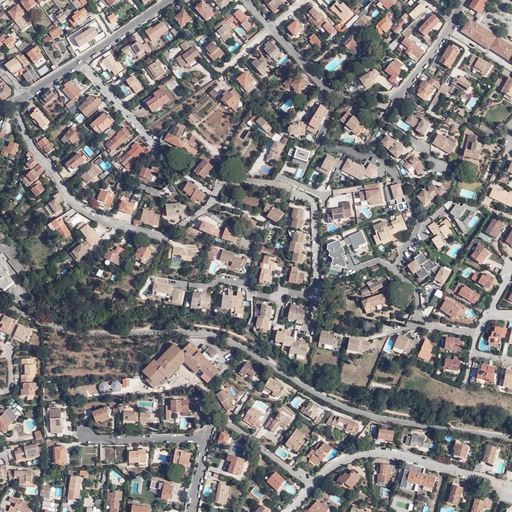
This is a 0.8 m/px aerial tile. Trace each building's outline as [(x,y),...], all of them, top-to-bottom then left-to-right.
[(32,16),(34,14),(30,9),(37,4),(35,1),(36,1),(35,0),(23,0),(21,2),(32,16)] [(82,7),(77,0),(76,0),(75,0),(72,3),(78,10),(82,7)] [(207,18),(211,15),(208,12),(211,9),(203,0),(202,0),(197,6),(205,15),(207,18)] [(269,5),(274,11),(286,0),(267,0),(265,2),(269,6),(269,5)] [(388,10),(398,0),(381,0),(380,1),(383,5),(388,10)] [(511,0),(471,0),(468,5),(479,13),(487,0),(511,0)] [(511,0),(487,0),(479,13),(481,15),(491,0),(511,0)] [(353,13),(343,3),(341,5),(338,2),(331,8),(335,12),(344,21),(353,13)] [(427,10),(421,4),(410,15),(413,18),(412,19),(415,21),(419,17),(424,12),(427,10)] [(9,12),(23,30),(28,26),(21,16),(24,14),(18,5),(9,12)] [(234,20),(239,26),(241,24),(245,29),(250,24),(246,20),(247,19),(243,14),(244,13),(240,8),(233,15),(232,13),(227,18),(231,23),(234,20)] [(314,24),(317,27),(325,20),(322,17),(321,18),(319,15),(319,14),(314,8),(308,13),(310,15),(316,22),(314,24)] [(82,15),(87,12),(84,9),(80,12),(78,11),(76,12),(77,14),(70,20),(76,28),(79,26),(77,23),(84,17),(82,15)] [(54,23),(56,26),(58,25),(61,23),(60,22),(67,17),(61,10),(58,12),(60,14),(55,18),(57,20),(54,23)] [(186,13),(184,10),(179,14),(180,15),(176,18),(181,25),(192,18),(187,12),(186,13)] [(3,12),(0,14),(4,20),(6,19),(8,21),(9,20),(3,12)] [(408,17),(406,14),(399,20),(399,24),(396,27),(394,25),(391,28),(396,33),(402,28),(401,27),(406,23),(404,21),(408,17)] [(308,20),(313,25),(314,24),(316,22),(310,15),(308,17),(308,20)] [(341,29),(345,33),(353,25),(360,18),(356,15),(346,25),(347,26),(347,27),(346,25),(341,29)] [(386,32),(392,27),(389,24),(392,21),(387,16),(376,27),(379,30),(381,28),(384,30),(386,32)] [(426,23),(433,30),(438,25),(436,22),(438,20),(434,16),(426,23)] [(79,26),(86,20),(84,18),(84,17),(77,23),(79,26)] [(419,17),(415,21),(411,25),(414,28),(422,19),(419,17)] [(233,28),(230,24),(229,24),(226,20),(225,19),(224,18),(214,27),(217,31),(214,33),(218,38),(220,36),(225,41),(232,35),(229,32),(233,28)] [(360,18),(353,25),(359,30),(360,30),(363,34),(370,27),(361,19),(360,18)] [(511,46),(470,19),(464,29),(473,35),(471,38),(489,50),(490,48),(511,62),(511,46)] [(325,20),(317,27),(320,30),(323,27),(331,36),(337,31),(331,25),(330,26),(325,20)] [(304,29),(297,21),(288,28),(295,36),(304,29)] [(145,31),(151,41),(167,30),(162,22),(152,29),(151,27),(145,31)] [(428,35),(433,30),(426,23),(419,31),(424,35),(426,33),(428,35)] [(59,35),(63,32),(59,25),(49,33),(45,36),(48,39),(51,37),(58,33),(59,35)] [(409,38),(411,35),(405,31),(395,40),(398,44),(405,35),(409,38)] [(308,37),(310,39),(317,47),(318,46),(321,49),(324,47),(321,43),(322,43),(313,33),(308,37)] [(361,36),(359,35),(355,38),(353,36),(344,44),(347,48),(346,50),(351,55),(361,46),(365,50),(370,46),(362,37),(361,36)] [(0,38),(0,46),(1,46),(3,48),(6,46),(9,48),(15,43),(11,37),(6,41),(2,37),(0,38)] [(142,37),(120,50),(129,65),(151,52),(142,37)] [(188,40),(193,46),(194,45),(195,46),(197,44),(191,38),(188,40)] [(407,51),(413,44),(406,38),(402,43),(405,46),(403,48),(407,51)] [(317,47),(310,39),(309,40),(316,48),(317,47)] [(395,40),(388,46),(393,51),(398,44),(395,40)] [(202,57),(186,41),(181,45),(184,49),(185,50),(181,53),(182,54),(175,59),(182,68),(194,59),(193,58),(197,55),(201,59),(202,57)] [(268,41),(263,44),(265,46),(263,48),(266,52),(265,53),(266,55),(268,58),(270,58),(272,56),(274,59),(281,54),(270,42),(269,42),(268,41)] [(21,52),(28,46),(24,42),(18,47),(21,52)] [(210,57),(213,61),(218,56),(220,58),(223,54),(212,42),(205,49),(208,52),(211,55),(210,57)] [(424,51),(413,44),(407,51),(406,53),(410,56),(412,53),(416,55),(419,58),(424,51)] [(35,64),(44,57),(37,48),(36,48),(34,46),(25,52),(35,64)] [(449,67),(459,51),(449,46),(439,61),(449,67)] [(122,67),(117,60),(116,61),(113,57),(110,53),(101,60),(107,67),(109,66),(114,73),(122,67)] [(482,72),(481,73),(486,76),(492,66),(474,55),(471,60),(473,61),(471,64),(471,65),(475,68),(475,67),(479,69),(479,70),(482,72)] [(19,59),(26,69),(28,68),(26,66),(29,63),(25,57),(22,60),(20,58),(19,59)] [(251,63),(263,76),(267,71),(264,68),(268,64),(261,57),(258,60),(256,61),(255,60),(251,63)] [(43,62),(46,66),(37,71),(41,76),(55,67),(49,58),(43,62)] [(5,66),(11,73),(21,65),(15,59),(5,66)] [(388,79),(394,84),(397,80),(396,79),(403,70),(401,69),(403,66),(397,60),(394,63),(393,62),(386,71),(391,75),(388,79)] [(157,61),(154,63),(150,66),(147,68),(155,80),(166,73),(157,61)] [(511,80),(511,81),(511,80),(511,73),(504,69),(501,75),(509,79),(502,92),(506,94),(506,95),(511,99),(511,80)] [(27,80),(32,77),(27,70),(23,74),(27,80)] [(245,71),(236,78),(244,87),(252,80),(245,71)] [(375,79),(371,73),(370,72),(360,79),(364,86),(375,79)] [(135,94),(143,89),(135,74),(126,79),(135,94)] [(289,77),(283,83),(286,87),(290,84),(297,92),(307,83),(299,75),(293,80),(289,77)] [(187,86),(195,80),(192,76),(184,82),(187,86)] [(459,80),(471,86),(473,82),(461,76),(459,80)] [(121,77),(115,81),(118,86),(124,82),(121,77)] [(441,91),(446,94),(448,91),(451,93),(456,85),(464,90),(461,95),(466,99),(473,87),(471,86),(459,80),(456,78),(455,77),(449,87),(443,83),(443,84),(442,86),(439,91),(441,91)] [(67,108),(73,103),(83,94),(79,90),(78,92),(72,86),(75,84),(76,83),(71,78),(68,81),(67,81),(63,85),(64,87),(61,90),(71,100),(65,105),(67,108)] [(439,90),(441,86),(432,78),(431,78),(429,81),(439,90)] [(417,94),(424,100),(431,91),(429,89),(431,86),(423,80),(419,85),(421,88),(417,94)] [(11,91),(2,81),(0,81),(0,96),(3,100),(11,95),(11,91)] [(129,94),(134,91),(127,81),(122,84),(129,94)] [(237,99),(241,96),(233,87),(228,91),(226,90),(222,94),(224,95),(220,99),(225,103),(226,102),(229,106),(230,105),(237,99)] [(165,102),(170,98),(162,88),(142,102),(144,105),(147,103),(153,111),(166,102),(165,102)] [(39,99),(44,105),(55,95),(50,89),(39,99)] [(209,94),(213,98),(217,93),(213,89),(209,94)] [(132,93),(125,97),(128,102),(135,98),(132,93)] [(95,100),(92,98),(90,95),(85,99),(86,100),(78,107),(85,115),(95,106),(100,101),(97,97),(96,98),(95,100)] [(101,108),(105,104),(103,101),(97,107),(99,109),(101,108)] [(68,109),(71,114),(75,110),(73,109),(76,106),(73,103),(67,108),(68,109)] [(433,105),(431,104),(425,114),(428,116),(429,114),(428,114),(433,105)] [(320,105),(306,129),(311,132),(313,127),(317,129),(328,110),(320,105)] [(95,106),(85,115),(87,118),(97,109),(95,106)] [(39,123),(38,124),(42,128),(49,122),(46,117),(45,118),(39,112),(40,111),(36,107),(33,109),(34,110),(29,114),(33,118),(33,117),(39,123)] [(96,125),(102,131),(113,121),(104,111),(90,124),(93,128),(96,125)] [(361,123),(347,112),(340,120),(348,127),(347,128),(357,136),(364,127),(360,123),(361,123)] [(406,122),(417,129),(418,128),(410,123),(414,117),(411,115),(406,122)] [(444,123),(450,126),(454,119),(447,116),(444,123)] [(272,137),(276,132),(272,128),(272,127),(271,126),(270,127),(259,117),(255,122),(261,128),(272,137)] [(418,128),(417,129),(416,131),(423,135),(430,125),(421,119),(420,121),(414,117),(410,123),(418,128)] [(299,121),(299,126),(290,126),(289,134),(304,135),(305,128),(308,122),(299,121)] [(177,122),(171,134),(178,139),(181,132),(184,126),(177,122)] [(261,128),(255,122),(252,124),(258,130),(261,128)] [(78,126),(74,124),(70,128),(71,128),(61,139),(65,142),(68,138),(73,143),(79,135),(74,131),(77,129),(76,128),(78,126)] [(481,124),(479,128),(477,131),(492,139),(496,133),(481,124)] [(99,134),(102,131),(96,125),(93,128),(99,134)] [(123,126),(121,128),(122,129),(110,140),(109,139),(104,143),(110,150),(108,152),(110,154),(112,153),(113,154),(115,152),(113,150),(127,138),(128,139),(131,136),(129,135),(130,133),(123,126)] [(113,127),(106,133),(109,136),(116,130),(113,127)] [(165,137),(161,136),(159,139),(160,142),(160,143),(162,143),(164,143),(165,142),(166,141),(181,148),(184,142),(181,141),(178,139),(171,134),(167,132),(165,137)] [(468,134),(465,148),(479,151),(481,143),(475,142),(476,135),(468,134)] [(432,144),(441,149),(443,147),(451,153),(456,145),(439,135),(432,144)] [(38,141),(42,147),(48,142),(44,137),(38,141)] [(184,142),(188,145),(194,148),(196,144),(184,137),(181,141),(184,142)] [(275,156),(278,157),(279,154),(284,146),(286,148),(290,141),(285,137),(281,144),(276,141),(270,150),(269,154),(268,160),(274,161),(275,156)] [(387,137),(383,141),(381,143),(390,151),(396,144),(394,142),(394,141),(389,137),(388,138),(387,137)] [(18,144),(10,141),(7,146),(4,145),(0,154),(5,156),(6,152),(13,155),(18,144)] [(43,147),(48,153),(56,147),(56,146),(59,144),(56,141),(53,143),(51,141),(50,143),(43,147)] [(139,149),(141,147),(137,143),(136,142),(133,144),(134,146),(119,159),(118,157),(116,159),(117,160),(116,161),(118,163),(120,161),(127,169),(132,165),(130,163),(137,156),(138,157),(142,153),(139,149)] [(396,144),(390,151),(397,158),(403,152),(402,150),(399,147),(400,146),(401,145),(398,143),(396,144)] [(195,154),(197,150),(194,148),(188,145),(186,149),(195,154)] [(460,152),(460,153),(459,159),(463,160),(464,156),(478,158),(479,151),(465,148),(465,153),(460,152)] [(306,165),(309,154),(297,149),(296,153),(290,150),(287,156),(293,159),(293,160),(306,165)] [(38,161),(28,151),(25,157),(28,161),(23,166),(27,170),(38,161)] [(73,169),(76,166),(84,160),(78,152),(65,164),(68,168),(71,166),(73,169)] [(413,157),(410,153),(405,158),(407,162),(404,165),(408,170),(412,166),(415,169),(418,174),(425,171),(422,164),(417,159),(416,160),(415,158),(415,157),(414,156),(413,157)] [(275,156),(274,161),(268,160),(269,154),(268,154),(266,161),(276,163),(277,158),(278,159),(278,157),(275,156)] [(327,156),(321,167),(329,172),(332,166),(337,168),(340,162),(341,161),(336,159),(335,160),(327,156)] [(366,160),(363,166),(367,168),(366,170),(359,166),(348,160),(345,165),(340,162),(337,168),(335,172),(339,175),(340,173),(348,177),(349,174),(360,180),(363,174),(371,179),(379,176),(377,168),(373,166),(375,162),(377,160),(373,158),(370,162),(366,160)] [(212,166),(204,159),(194,170),(197,173),(197,172),(203,177),(212,166)] [(99,164),(106,173),(111,169),(104,161),(99,164)] [(19,179),(22,183),(22,182),(26,187),(35,179),(44,170),(40,163),(29,172),(28,171),(22,177),(19,179)] [(99,169),(94,164),(81,175),(87,183),(102,171),(100,168),(99,169)] [(155,176),(158,169),(149,165),(148,168),(142,166),(139,175),(153,181),(155,176)] [(33,184),(30,188),(35,196),(44,189),(39,183),(40,183),(38,179),(37,180),(35,182),(33,184)] [(199,186),(189,180),(184,188),(193,194),(191,196),(196,199),(198,197),(201,199),(205,194),(197,188),(199,186)] [(401,198),(405,196),(400,181),(384,186),(391,206),(403,202),(401,198)] [(361,202),(367,201),(371,205),(383,203),(380,183),(366,185),(367,191),(365,192),(359,193),(361,202)] [(168,187),(172,193),(177,190),(173,184),(168,187)] [(437,194),(440,197),(445,192),(441,187),(437,189),(433,184),(428,188),(429,190),(426,193),(426,194),(423,191),(417,197),(422,203),(426,199),(428,202),(432,199),(429,196),(432,194),(434,196),(437,194)] [(159,190),(152,187),(147,185),(145,190),(160,196),(159,190)] [(489,196),(511,206),(511,191),(510,191),(509,193),(503,190),(502,193),(500,192),(500,191),(493,188),(489,196)] [(101,189),(100,192),(99,196),(98,199),(105,201),(105,203),(110,204),(114,194),(101,189)] [(63,197),(59,191),(54,195),(55,198),(46,204),(53,214),(62,208),(59,202),(58,201),(63,197)] [(484,198),(479,208),(484,210),(489,200),(484,198)] [(135,204),(122,199),(119,208),(132,213),(135,204)] [(444,214),(448,213),(449,215),(456,224),(462,232),(464,233),(468,229),(464,220),(467,218),(469,214),(475,212),(476,207),(469,205),(468,208),(464,211),(465,207),(455,204),(450,207),(452,201),(449,200),(444,204),(442,210),(439,211),(432,217),(434,219),(436,219),(442,214),(444,214)] [(180,202),(165,204),(167,215),(181,214),(180,202)] [(327,214),(328,223),(334,222),(333,220),(352,217),(349,202),(342,203),(343,209),(332,210),(332,213),(327,214)] [(265,204),(262,211),(267,214),(265,218),(276,224),(282,213),(265,204)] [(155,209),(152,208),(151,210),(144,208),(141,219),(157,224),(161,213),(154,211),(155,209)] [(301,215),(302,211),(293,208),(290,217),(292,218),(290,227),(300,229),(301,225),(303,225),(304,221),(302,220),(303,216),(302,215),(301,215)] [(246,215),(243,213),(238,222),(241,224),(240,225),(239,224),(239,225),(251,231),(256,221),(246,216),(246,215)] [(381,240),(390,236),(391,239),(392,242),(394,241),(393,239),(397,237),(395,235),(394,232),(400,230),(399,229),(405,226),(401,216),(396,218),(396,220),(390,222),(391,225),(386,226),(384,221),(372,226),(374,230),(377,229),(378,233),(376,234),(373,235),(376,244),(381,242),(381,240)] [(59,217),(44,227),(45,228),(49,225),(51,229),(55,227),(62,238),(70,233),(63,222),(59,217)] [(203,219),(199,229),(213,234),(216,224),(203,219)] [(447,219),(440,223),(442,226),(438,228),(434,222),(427,227),(432,234),(431,234),(433,238),(431,239),(437,249),(445,245),(441,239),(444,237),(445,238),(452,234),(447,227),(451,225),(447,219)] [(503,225),(492,219),(485,232),(494,237),(496,233),(498,234),(503,225)] [(87,239),(81,244),(86,250),(86,249),(99,239),(91,228),(87,224),(86,225),(84,222),(80,224),(78,226),(85,234),(84,235),(87,239)] [(91,228),(99,239),(100,238),(92,227),(91,228)] [(213,234),(235,242),(239,231),(226,227),(224,231),(215,227),(213,234)] [(18,273),(24,268),(13,256),(17,253),(10,245),(9,246),(2,239),(4,237),(2,235),(3,234),(1,231),(0,229),(0,250),(2,253),(3,251),(9,259),(7,260),(18,273)] [(299,248),(301,248),(302,244),(303,244),(304,240),(303,239),(304,235),(294,232),(291,241),(290,241),(288,250),(291,251),(293,251),(292,256),(291,260),(301,263),(302,258),(304,258),(305,254),(299,253),(298,252),(299,248)] [(348,238),(343,240),(344,241),(346,246),(351,244),(354,251),(359,249),(358,246),(365,243),(360,232),(348,237),(348,238)] [(330,267),(347,269),(341,255),(344,254),(342,248),(346,246),(344,241),(340,243),(338,240),(327,245),(326,250),(327,251),(329,254),(328,256),(330,257),(332,261),(330,267)] [(142,244),(140,243),(132,257),(144,264),(151,251),(141,245),(142,244)] [(86,250),(81,244),(72,250),(77,255),(75,257),(77,260),(85,254),(83,252),(86,250)] [(484,257),(485,258),(489,253),(486,251),(487,251),(478,245),(475,249),(476,250),(471,257),(475,260),(476,259),(479,262),(484,257)] [(195,252),(187,251),(182,251),(183,248),(173,247),(173,248),(169,248),(168,258),(172,258),(173,256),(182,257),(181,259),(182,259),(194,261),(195,252)] [(123,255),(115,251),(114,252),(107,249),(104,257),(118,264),(123,255)] [(248,257),(244,256),(243,259),(235,257),(236,253),(223,249),(219,259),(227,262),(228,260),(232,261),(231,265),(240,269),(241,265),(245,267),(248,257)] [(421,265),(427,261),(421,253),(413,259),(415,261),(419,266),(421,265)] [(261,260),(259,267),(262,268),(273,271),(274,271),(275,266),(274,265),(272,265),(273,261),(274,258),(262,255),(261,260)] [(423,267),(427,273),(431,270),(436,276),(441,268),(437,265),(434,267),(429,259),(427,261),(421,265),(423,267)] [(420,268),(419,266),(415,261),(407,266),(413,274),(415,272),(420,268)] [(13,282),(9,277),(6,272),(0,265),(0,285),(3,290),(13,282)] [(297,273),(298,268),(291,266),(290,271),(292,271),(292,274),(290,274),(288,281),(301,284),(304,274),(297,273)] [(423,267),(420,268),(415,272),(419,278),(422,279),(428,275),(427,273),(423,267)] [(273,271),(262,268),(258,284),(268,287),(271,278),(268,278),(269,275),(271,275),(273,271)] [(436,276),(432,283),(441,287),(449,273),(441,268),(436,276)] [(490,284),(492,282),(493,283),(495,279),(485,273),(484,276),(482,274),(481,276),(479,275),(475,273),(471,278),(488,288),(490,284)] [(386,284),(384,280),(374,285),(360,292),(362,296),(367,294),(368,294),(371,292),(386,284)] [(102,285),(94,283),(92,291),(100,293),(102,285)] [(454,291),(454,292),(458,294),(462,287),(463,288),(464,286),(458,283),(454,291)] [(175,292),(172,301),(182,303),(185,291),(188,292),(189,290),(174,286),(172,291),(175,292)] [(462,287),(458,294),(472,303),(475,298),(477,299),(479,296),(464,286),(463,288),(462,287)] [(447,287),(445,291),(452,295),(454,292),(454,291),(447,287)] [(400,298),(397,289),(368,299),(361,302),(363,310),(364,309),(366,314),(372,312),(370,307),(400,298)] [(206,292),(198,291),(198,293),(193,292),(190,306),(199,308),(199,305),(208,307),(210,296),(206,295),(206,292)] [(235,307),(235,309),(234,313),(243,314),(244,306),(241,306),(242,297),(241,296),(242,292),(237,292),(237,296),(232,295),(233,291),(228,291),(228,294),(229,294),(228,296),(226,296),(222,295),(221,307),(230,308),(231,307),(235,307)] [(440,299),(434,295),(429,304),(435,307),(440,299)] [(116,299),(113,296),(108,304),(111,307),(116,299)] [(451,313),(456,315),(460,309),(454,305),(454,304),(446,299),(440,309),(450,314),(451,313)] [(266,323),(267,324),(268,320),(268,317),(269,317),(272,307),(261,304),(259,315),(260,315),(259,318),(257,317),(255,326),(259,327),(265,329),(266,323)] [(289,308),(287,318),(294,320),(294,319),(302,321),(304,310),(301,309),(301,306),(297,305),(297,306),(290,304),(289,308)] [(10,333),(15,323),(11,321),(12,319),(4,314),(0,321),(0,329),(9,334),(10,333)] [(28,328),(15,323),(10,333),(14,335),(23,339),(27,341),(32,330),(28,328)] [(265,332),(267,324),(266,323),(265,329),(259,327),(258,331),(265,332)] [(502,337),(507,338),(508,335),(509,328),(505,327),(504,329),(496,327),(495,332),(493,331),(492,334),(491,334),(489,341),(490,342),(499,344),(501,338),(502,338),(502,337)] [(329,330),(321,328),(318,343),(332,346),(334,336),(328,335),(329,330)] [(284,336),(285,331),(285,330),(281,329),(280,332),(276,331),(274,340),(282,342),(281,344),(290,347),(288,353),(292,355),(292,353),(296,354),(304,356),(308,343),(304,342),(304,341),(300,340),(299,345),(291,343),(291,341),(292,338),(289,337),(284,336)] [(418,341),(413,339),(412,341),(398,335),(394,346),(408,352),(410,349),(414,351),(418,341)] [(444,348),(452,349),(452,348),(456,348),(456,350),(460,351),(461,344),(458,343),(458,340),(446,338),(444,348)] [(370,343),(349,339),(347,350),(358,352),(358,349),(368,351),(370,343)] [(425,357),(430,359),(432,354),(431,353),(434,346),(429,343),(430,341),(426,339),(418,356),(424,358),(425,357)] [(145,381),(153,389),(164,377),(167,379),(183,362),(195,373),(199,369),(210,380),(218,371),(215,368),(217,366),(212,361),(209,363),(198,352),(199,351),(190,342),(181,351),(173,344),(156,362),(153,360),(141,372),(148,378),(145,381)] [(459,361),(460,356),(454,355),(453,361),(445,359),(444,367),(450,368),(450,370),(458,371),(460,362),(459,361)] [(22,379),(32,378),(33,378),(33,374),(35,374),(35,364),(33,364),(33,358),(21,358),(21,365),(24,365),(24,374),(22,374),(22,379)] [(243,374),(244,373),(245,372),(252,377),(256,371),(259,374),(261,370),(255,365),(254,367),(246,362),(239,371),(243,374)] [(479,370),(477,377),(486,379),(494,382),(495,375),(496,367),(484,364),(482,369),(480,369),(479,370)] [(511,369),(507,369),(503,386),(509,387),(508,391),(511,391),(511,369)] [(191,385),(195,381),(190,376),(187,379),(191,385)] [(264,385),(270,390),(273,391),(271,394),(276,397),(277,397),(278,396),(281,391),(279,389),(281,385),(268,377),(264,385)] [(22,379),(20,379),(20,383),(22,383),(23,388),(21,389),(21,395),(33,395),(33,390),(36,390),(35,382),(32,382),(32,378),(22,379)] [(120,381),(120,389),(136,388),(135,380),(120,381)] [(230,401),(225,394),(222,390),(214,395),(225,411),(232,407),(228,402),(230,401)] [(195,401),(171,401),(171,411),(181,410),(181,412),(188,412),(188,405),(195,405),(195,401)] [(316,407),(309,402),(305,408),(303,407),(300,411),(312,419),(315,414),(313,412),(316,407)] [(252,409),(260,414),(262,411),(254,406),(252,409)] [(0,430),(1,429),(7,425),(17,416),(9,407),(4,411),(2,408),(0,409),(0,430)] [(96,422),(101,420),(109,417),(107,411),(109,411),(107,407),(92,412),(96,422)] [(256,420),(260,414),(252,409),(251,409),(249,408),(247,411),(247,410),(244,414),(245,415),(241,421),(245,424),(247,422),(252,425),(252,426),(255,429),(259,422),(256,420)] [(60,418),(62,418),(62,409),(51,410),(51,413),(60,412),(60,418)] [(228,411),(224,417),(228,419),(232,414),(228,411)] [(63,432),(62,418),(60,418),(60,412),(51,413),(52,433),(63,432)] [(137,421),(141,421),(141,422),(150,422),(151,413),(141,413),(137,413),(124,412),(124,421),(137,421)] [(280,423),(285,427),(288,421),(278,414),(273,422),(269,419),(263,428),(267,431),(267,430),(273,434),(278,426),(280,423)] [(330,426),(331,425),(336,417),(332,414),(326,423),(330,426)] [(331,425),(345,430),(346,429),(336,425),(339,418),(336,417),(331,425)] [(346,429),(345,430),(345,431),(354,434),(358,424),(340,417),(339,418),(336,425),(346,429)] [(296,429),(287,441),(294,446),(291,449),(296,452),(304,442),(301,440),(304,435),(296,429)] [(395,431),(388,430),(384,430),(380,429),(378,439),(385,440),(385,439),(393,440),(395,431)] [(217,443),(224,446),(230,433),(225,431),(224,432),(221,432),(217,443)] [(366,434),(363,432),(357,439),(360,442),(366,434)] [(426,436),(419,434),(419,435),(413,434),(413,436),(408,435),(406,443),(411,444),(411,445),(416,446),(417,444),(424,446),(426,436)] [(36,439),(32,440),(33,445),(34,447),(29,448),(29,446),(20,448),(21,450),(18,451),(15,452),(17,460),(23,459),(22,455),(26,454),(27,458),(40,456),(38,445),(44,443),(44,438),(42,438),(36,439)] [(469,446),(461,444),(456,442),(454,449),(456,449),(455,454),(466,458),(469,446)] [(311,458),(318,463),(322,458),(323,459),(325,456),(323,454),(325,451),(329,453),(332,449),(324,443),(321,447),(318,445),(315,448),(317,450),(315,452),(313,451),(312,450),(307,456),(311,458)] [(55,463),(58,463),(64,463),(63,455),(65,455),(65,447),(62,447),(61,445),(53,446),(53,447),(54,447),(55,463)] [(492,464),(497,448),(487,445),(483,461),(492,464)] [(183,452),(183,451),(176,449),(173,463),(180,464),(180,463),(188,465),(190,454),(186,453),(183,452)] [(146,450),(140,450),(140,452),(138,452),(129,452),(129,462),(130,462),(134,462),(135,462),(139,462),(139,461),(146,461),(146,450)] [(244,460),(228,455),(226,461),(228,461),(228,462),(231,462),(230,465),(228,472),(238,476),(244,460)] [(395,465),(381,463),(380,474),(378,474),(377,482),(390,483),(390,471),(395,472),(395,465)] [(404,469),(400,486),(404,487),(406,481),(407,480),(415,482),(415,484),(419,485),(422,474),(409,470),(404,469)] [(360,477),(353,471),(349,475),(346,472),(342,477),(341,475),(337,480),(343,485),(345,483),(351,488),(360,477)] [(20,472),(19,479),(19,484),(31,484),(32,472),(20,472)] [(285,481),(275,472),(267,481),(277,491),(282,485),(281,484),(285,481)] [(423,474),(420,484),(420,485),(424,486),(424,485),(432,487),(435,477),(423,474)] [(67,500),(68,500),(77,501),(78,501),(82,478),(71,476),(67,500)] [(163,489),(161,498),(166,499),(166,497),(172,499),(173,494),(172,494),(174,486),(169,485),(170,483),(165,482),(165,483),(152,480),(150,487),(163,489)] [(229,485),(224,484),(219,484),(216,483),(215,490),(213,501),(226,503),(229,485)] [(462,494),(463,487),(454,485),(453,491),(452,491),(449,501),(458,504),(461,494),(462,494)] [(41,490),(40,497),(51,499),(52,493),(41,490)] [(122,492),(113,491),(113,493),(108,493),(107,504),(111,504),(110,511),(117,511),(119,500),(121,500),(122,492)] [(22,509),(21,510),(26,511),(30,511),(33,503),(23,499),(22,501),(10,497),(9,501),(12,502),(16,503),(15,507),(11,505),(9,511),(12,511),(18,511),(19,510),(20,508),(22,509)] [(489,508),(491,501),(483,498),(482,500),(475,498),(471,511),(482,511),(484,507),(489,508)] [(307,509),(303,511),(325,511),(329,508),(322,503),(321,504),(317,501),(308,510),(307,509)]
